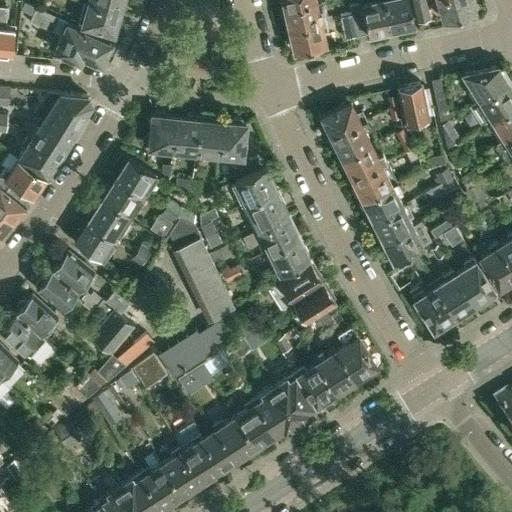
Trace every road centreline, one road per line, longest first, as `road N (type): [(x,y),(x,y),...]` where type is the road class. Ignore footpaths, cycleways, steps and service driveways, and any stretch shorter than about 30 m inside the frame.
road 1 (residential): [(431,389),(348,255),(270,95)]
road 2 (residential): [(270,95),(511,30)]
road 3 (residential): [(0,271),(103,133),(128,86)]
road 4 (tertiary): [(243,511),(431,389)]
road 5 (residential): [(128,86),(0,67)]
road 6 (residential): [(511,479),(431,389)]
